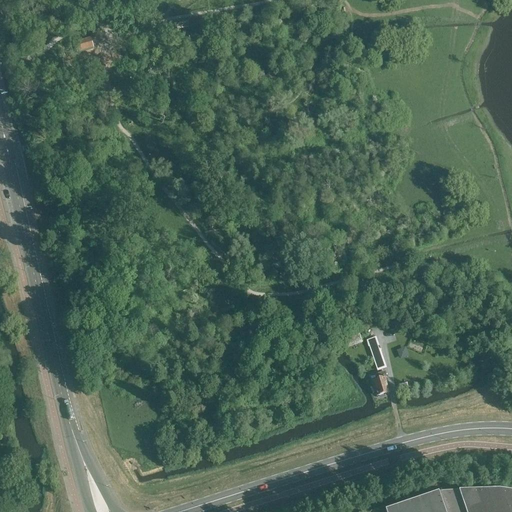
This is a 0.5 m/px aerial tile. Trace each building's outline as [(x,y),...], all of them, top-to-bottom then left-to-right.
[(75,45),(77,53),(93,49),(90,40),(75,45)] [(340,339),(343,349),(362,343),(359,333),(340,339)] [(367,341),(368,346),(370,345),(379,372),(387,370),(376,338),(367,341)] [(387,378),(385,373),(378,375),(380,379),(373,381),(378,397),(390,393),(385,378),(387,378)] [(511,511),(511,492),(499,490),(459,492),(439,493),(386,511),(511,511)]
